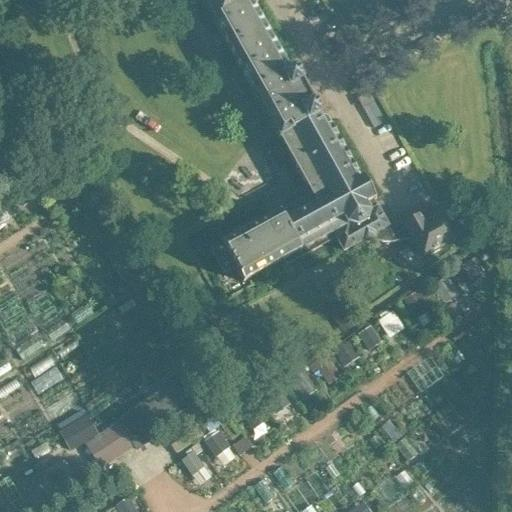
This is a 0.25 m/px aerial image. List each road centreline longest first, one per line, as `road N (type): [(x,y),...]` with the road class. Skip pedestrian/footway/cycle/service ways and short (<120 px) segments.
road 1 (unclassified): [(327,77),(474,0)]
road 2 (unclassified): [(327,77),(405,215)]
